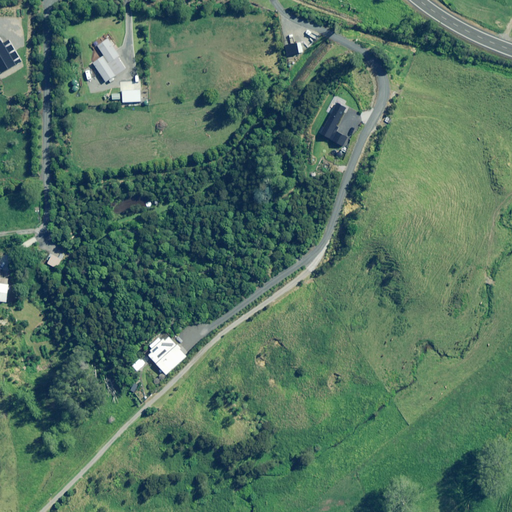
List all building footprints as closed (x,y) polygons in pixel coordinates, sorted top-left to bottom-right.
[(108,39),(101,44),(97,39),(88,45),(92,50),(98,46),(104,56),(93,63),(106,82),(126,69),(118,57),(120,57),(108,39)] [(103,81),(100,76),(94,81),(97,85),(103,81)] [(346,108),(337,103),(320,134),(328,139),(346,108)] [(346,137),(337,132),(332,141),(341,146),(346,137)] [(0,301),(7,302),(11,272),(1,271),(0,274),(0,301)] [(187,356),(181,349),(182,348),(178,344),(177,345),(170,337),(166,340),(164,338),(162,340),(160,338),(150,346),(152,349),(150,351),(152,353),(149,355),(166,375),(187,356)]
